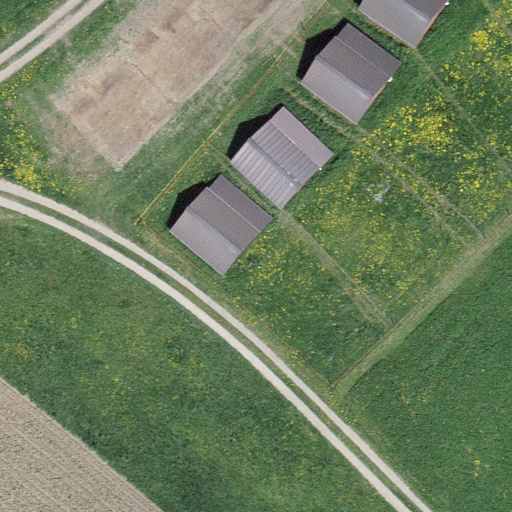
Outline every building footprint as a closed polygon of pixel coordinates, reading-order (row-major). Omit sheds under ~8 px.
[(243,0),(172,0),(155,13),(195,70),(260,23),(243,0)] [(253,0),(264,13),(281,0),(253,0)] [(366,0),(359,11),(415,48),(446,0),(366,0)] [(137,124),(196,71),(149,20),(90,74),(137,124)] [(340,27),(300,83),(356,122),(395,65),(340,27)] [(75,184),(131,129),(80,77),(24,132),(75,184)] [(285,108),(231,163),(280,211),(335,156),(285,108)] [(217,176),(169,232),(221,275),(269,219),(217,176)]
